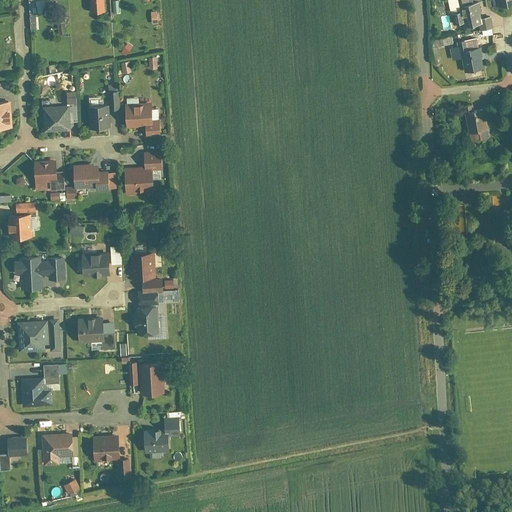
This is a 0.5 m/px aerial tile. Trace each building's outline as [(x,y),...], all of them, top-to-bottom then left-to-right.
[(103,13),(102,0),(88,0),(89,13),(103,13)] [(449,0),(441,0),(442,12),(450,12),(450,4),(451,4),(450,0),(449,0)] [(458,5),(462,26),(481,22),(480,18),(477,2),(469,3),(458,5)] [(490,16),(480,18),(481,22),(482,29),(492,27),(490,16)] [(64,35),(64,23),(56,24),(56,36),(64,35)] [(456,41),(462,71),(481,68),(476,37),(456,41)] [(130,74),(129,63),(121,63),(122,75),(130,74)] [(119,110),(118,91),(107,92),(108,110),(119,110)] [(75,104),(75,92),(66,92),(66,105),(75,104)] [(9,101),(0,101),(0,128),(11,128),(9,101)] [(76,122),(75,104),(68,105),(69,123),(76,122)] [(150,105),(123,105),(124,125),(151,124),(150,105)] [(108,106),(86,106),(87,129),(108,129),(108,106)] [(67,107),(41,108),(42,132),(68,131),(67,107)] [(466,133),(486,129),(482,108),(461,112),(466,133)] [(144,125),(144,137),(159,136),(158,124),(144,125)] [(160,151),(144,152),(144,168),(160,168),(160,151)] [(54,159),(32,161),(34,184),(56,182),(54,159)] [(94,165),(72,166),(73,188),(95,188),(94,165)] [(124,168),(124,192),(153,192),(152,168),(124,168)] [(107,192),(106,172),(95,172),(95,192),(107,192)] [(117,188),(117,172),(107,172),(107,188),(117,188)] [(75,189),(65,188),(65,200),(75,200),(75,189)] [(491,217),(511,214),(511,203),(511,197),(490,198),(491,217)] [(34,203),(16,203),(16,214),(34,214),(34,203)] [(30,214),(6,216),(7,239),(31,237),(30,214)] [(74,224),(72,233),(83,236),(86,227),(74,224)] [(121,247),(110,247),(110,265),(121,265),(121,247)] [(81,254),(81,277),(108,276),(107,253),(81,254)] [(155,278),(153,253),(129,254),(130,279),(155,278)] [(63,257),(46,258),(46,261),(39,261),(39,257),(18,257),(18,261),(13,261),(14,277),(19,277),(20,290),(41,290),(40,276),(46,276),(47,280),(64,279),(63,257)] [(160,278),(141,278),(142,292),(161,291),(160,278)] [(173,280),(163,281),(164,291),(174,291),(173,280)] [(157,292),(138,293),(138,307),(158,306),(157,292)] [(157,334),(157,306),(134,307),(135,334),(157,334)] [(101,317),(76,317),(76,342),(102,341),(101,317)] [(59,351),(57,319),(45,320),(48,352),(59,351)] [(45,320),(15,322),(16,351),(47,350),(45,320)] [(114,349),(113,332),(102,333),(103,349),(114,349)] [(136,363),(126,363),(128,386),(138,385),(136,363)] [(162,394),(162,364),(137,364),(138,394),(162,394)] [(21,379),(22,406),(53,404),(52,392),(44,392),(43,379),(21,379)] [(178,418),(163,418),(164,430),(178,430),(178,418)] [(141,431),(141,452),(167,451),(166,431),(141,431)] [(72,433),(40,435),(41,465),(73,463),(72,433)] [(117,435),(91,436),(92,460),(116,459),(118,459),(117,435)] [(25,438),(6,439),(6,456),(26,455),(25,438)] [(129,478),(128,459),(118,459),(116,459),(117,479),(129,478)] [(78,488),(73,480),(63,486),(67,493),(78,488)]
